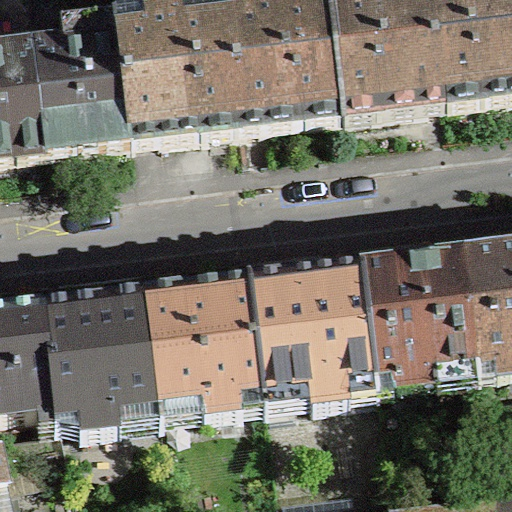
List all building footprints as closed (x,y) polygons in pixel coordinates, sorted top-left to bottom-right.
[(26,0),(0,0),(0,48),(32,45),(26,0)] [(26,0),(32,45),(67,40),(66,32),(61,0),(26,0)] [(381,127),(381,126),(447,118),(433,6),(410,8),(409,0),(368,0),(370,13),(329,18),(343,131),(372,128),(381,127)] [(484,114),(484,113),(511,109),(511,0),(473,0),(474,1),(433,6),(447,118),(447,119),(471,116),(484,114)] [(305,135),(305,136),(343,131),(329,18),(289,23),(287,5),(246,10),(248,28),(225,31),(227,46),(239,143),(264,140),(305,135)] [(201,148),(239,144),(239,143),(227,46),(225,31),(184,36),(182,16),(142,20),(145,40),(116,44),(116,46),(130,156),(161,152),(201,147),(201,148)] [(130,156),(116,46),(33,56),(46,167),(69,164),(76,163),(76,162),(130,156)] [(0,171),(16,170),(17,171),(46,167),(33,56),(0,60),(0,171)] [(511,260),(482,264),(464,266),(477,376),(478,376),(492,374),(494,388),(511,386),(511,260)] [(477,376),(464,266),(384,276),(362,279),(375,388),(391,387),(392,401),(437,395),(435,381),(477,376)] [(375,388),(362,279),(358,279),(276,288),(252,291),(253,292),(250,292),(263,405),(308,399),(310,419),(349,414),(347,392),(375,388)] [(183,301),(183,299),(168,301),(145,304),(159,417),(200,412),(202,430),(242,425),(240,407),(263,405),(250,292),(183,301)] [(107,309),(108,310),(69,314),(43,318),(56,424),(57,440),(60,439),(63,439),(64,442),(80,446),(120,441),(118,423),(159,418),(159,417),(145,304),(107,309)] [(56,424),(43,318),(0,322),(0,430),(37,426),(56,424)] [(511,511),(511,436),(487,439),(485,440),(490,482),(493,510),(493,511),(511,511)]
